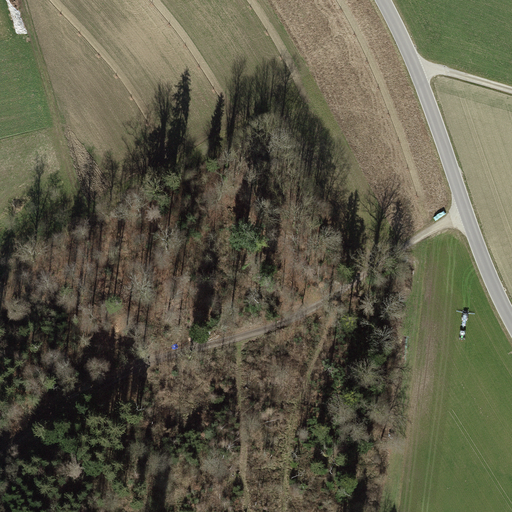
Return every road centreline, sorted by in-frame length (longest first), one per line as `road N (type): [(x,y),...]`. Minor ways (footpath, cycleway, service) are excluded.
road 1 (track): [(467,208),(316,306),(126,372),(0,449)]
road 2 (tertiary): [(387,0),(511,314)]
road 3 (track): [(24,0),(83,197)]
